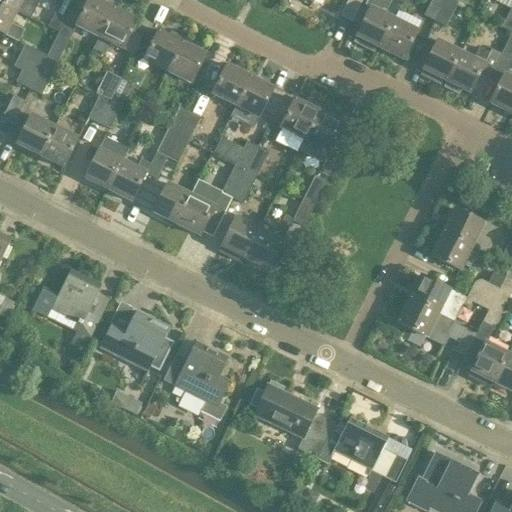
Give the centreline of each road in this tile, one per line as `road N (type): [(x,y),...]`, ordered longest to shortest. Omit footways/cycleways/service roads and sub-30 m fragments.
road 1 (residential): [(343,359),(0,185)]
road 2 (residential): [(460,125),(333,66),(281,58),(177,0)]
road 3 (residential): [(343,359),(460,125)]
road 4 (residential): [(511,442),(343,359)]
